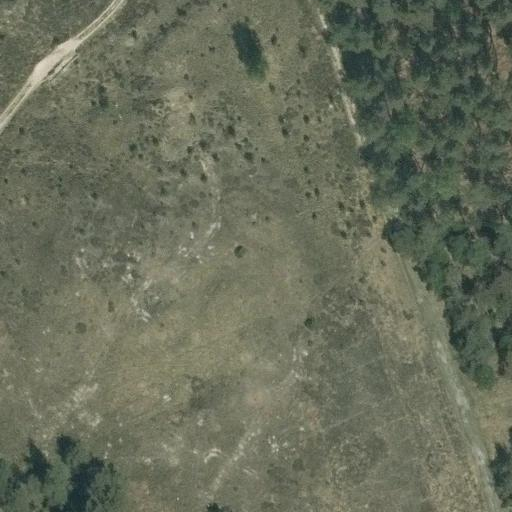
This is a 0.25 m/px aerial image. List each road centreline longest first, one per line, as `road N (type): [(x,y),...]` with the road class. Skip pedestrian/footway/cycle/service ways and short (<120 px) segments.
road 1 (track): [(499,511),(318,0)]
road 2 (track): [(0,125),(119,0)]
